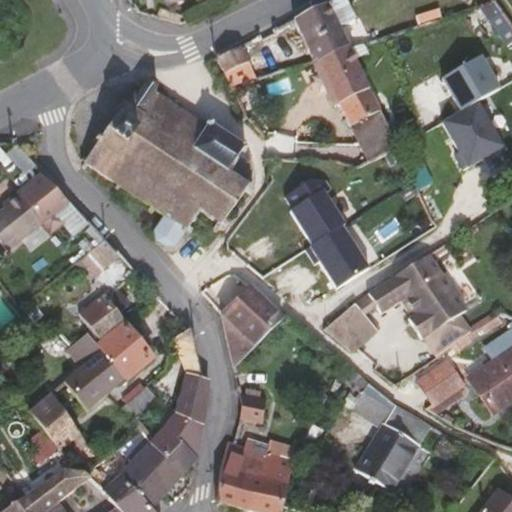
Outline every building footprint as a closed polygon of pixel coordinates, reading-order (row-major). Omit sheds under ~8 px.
[(326,5),(293,21),(312,62),(348,48),(339,29),(355,21),(343,0),(336,0),(332,2),(326,5)] [(511,21),(497,2),(480,10),(507,47),(509,46),(511,50),(511,21)] [(363,43),(391,34),(388,26),(346,40),(349,46),(350,47),(363,43)] [(350,47),(356,60),(369,54),(363,43),(350,47)] [(312,62),(311,63),(310,63),(332,109),(339,105),(350,127),(368,162),(397,149),(380,111),(381,111),(370,89),(356,60),(350,47),(348,48),(312,62)] [(238,49),(216,59),(231,89),(240,85),(257,79),(252,69),(249,63),(246,65),(238,49)] [(477,103),(499,90),(480,58),(442,80),(461,112),(477,103)] [(198,215),(219,229),(249,187),(251,183),(252,173),(252,168),(250,160),(247,151),(244,147),(156,92),(157,90),(158,87),(157,84),(155,81),(152,79),(149,80),(146,82),(128,106),(124,104),(123,105),(118,116),(83,165),(163,217),(154,232),(155,243),(166,249),(175,248),(184,236),(186,232),(198,215)] [(503,148),(477,103),(461,112),(442,123),(459,153),(455,155),(464,170),(503,148)] [(421,158),(406,165),(418,191),(434,184),(421,158)] [(68,203),(41,174),(1,207),(4,210),(0,212),(0,245),(6,253),(68,203)] [(291,212),(313,247),(343,228),(346,226),(326,194),(331,191),(326,182),(312,182),(286,198),(294,211),(291,212)] [(313,247),(306,251),(316,266),(320,263),(338,290),(370,270),(343,228),(313,247)] [(115,289),(134,273),(103,241),(75,264),(102,298),(78,315),(100,343),(123,324),(116,316),(129,305),(115,289)] [(374,291),(360,300),(370,312),(382,305),(387,312),(411,296),(422,312),(413,317),(426,338),(428,337),(464,313),(470,309),(434,253),(374,291)] [(218,309),(247,289),(235,271),(206,291),(218,309)] [(254,349),(284,319),(250,288),(220,316),(221,317),(233,370),(254,349)] [(355,304),(324,331),(351,353),(377,331),(382,326),(370,312),(360,300),(355,304)] [(464,313),(428,337),(440,354),(456,344),(467,337),(475,331),(464,313)] [(498,322),(495,318),(475,331),(479,335),(498,322)] [(486,349),(493,360),(511,346),(511,320),(510,322),(511,325),(511,331),(509,334),(486,349)] [(503,326),(509,334),(511,331),(511,325),(510,322),(503,326)] [(13,337),(20,346),(37,332),(30,324),(13,337)] [(152,360),(123,324),(100,343),(93,348),(85,337),(71,347),(65,352),(79,369),(62,383),(86,412),(123,381),(125,383),(152,360)] [(183,475),(197,459),(203,427),(207,383),(200,378),(190,334),(188,331),(171,340),(172,342),(185,374),(174,416),(149,445),(183,475)] [(467,337),(456,344),(461,350),(471,343),(467,337)] [(511,346),(493,360),(495,364),(471,380),(492,412),(511,398),(511,346)] [(0,361),(0,375),(8,369),(1,360),(0,361)] [(418,382),(433,405),(461,384),(446,362),(418,382)] [(367,386),(368,383),(345,365),(338,379),(361,396),(367,386)] [(420,446),(431,428),(397,407),(368,384),(367,386),(361,396),(350,412),(380,430),(383,425),(420,446)] [(433,406),(428,410),(432,413),(434,414),(461,396),(457,390),(463,386),(461,384),(433,405),(433,406)] [(158,400),(146,387),(121,408),(133,423),(158,400)] [(267,400),(240,394),(240,420),(262,426),(267,400)] [(58,451),(80,435),(52,396),(29,414),(57,452),(58,451)] [(391,492),(420,446),(383,425),(380,430),(355,470),(391,492)] [(119,451),(132,463),(149,445),(142,434),(119,451)] [(244,511),(252,511),(268,454),(270,446),(247,439),(244,448),(235,445),(227,443),(222,470),(225,469),(225,470),(222,471),(218,494),(218,504),(220,504),(244,511)] [(118,476),(151,510),(151,509),(183,475),(149,445),(132,463),(118,476)] [(252,511),(280,511),(294,460),(291,459),(268,454),(252,511)] [(24,497),(36,511),(152,511),(151,510),(118,476),(113,481),(102,491),(117,508),(111,511),(61,511),(56,504),(89,478),(84,473),(73,472),(63,470),(24,497)] [(102,491),(113,481),(101,471),(90,479),(102,491)] [(511,511),(511,501),(497,490),(479,511),(511,511)] [(36,511),(24,497),(2,511),(36,511)]
